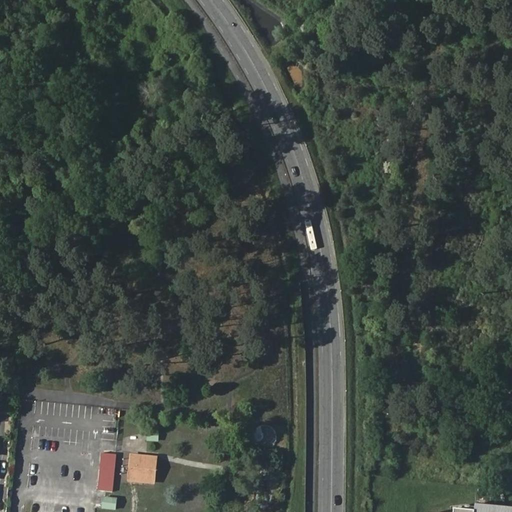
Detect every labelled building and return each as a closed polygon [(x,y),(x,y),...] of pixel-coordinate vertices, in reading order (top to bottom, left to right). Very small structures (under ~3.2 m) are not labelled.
[(146,440),(158,441),(158,433),(147,432),(146,440)] [(115,454),(102,453),(99,491),(112,492),(115,454)] [(131,456),(128,480),(153,483),(155,458),(131,456)] [(101,508),(116,510),(117,497),(102,496),(101,508)] [(511,511),(511,505),(477,502),(477,504),(477,508),(464,506),(456,506),(454,511),(443,511),(431,511),(511,511)]
